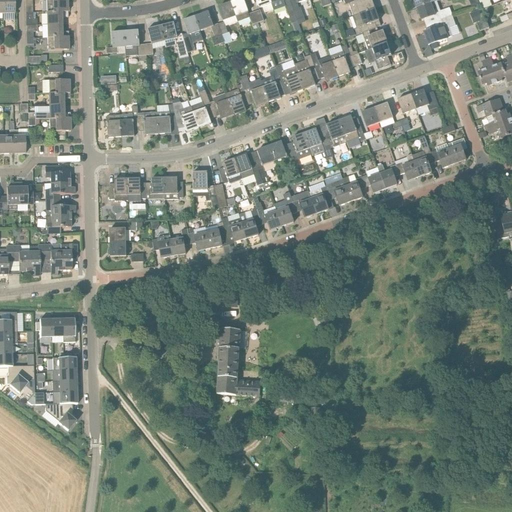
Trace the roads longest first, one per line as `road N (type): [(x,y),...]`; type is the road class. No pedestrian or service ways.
road 1 (residential): [(90,283),(223,260),(473,171),(478,145)]
road 2 (residential): [(87,157),(201,147),(416,69)]
road 3 (unclassified): [(90,511),(91,341)]
road 4 (residential): [(87,157),(84,13)]
road 5 (residential): [(90,283),(87,157)]
road 6 (residential): [(210,351),(185,361),(91,341)]
